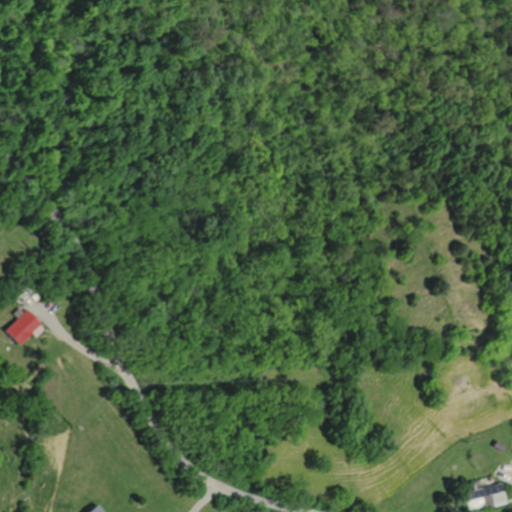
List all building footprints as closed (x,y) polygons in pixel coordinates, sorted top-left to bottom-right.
[(10,298),(19,290),(15,287),(7,295),(10,298)] [(30,337),(37,330),(34,326),(35,324),(21,310),(18,312),(14,308),(8,315),(12,319),(0,331),(14,346),(27,333),(30,337)] [(494,452),(498,447),(489,441),(485,446),(494,452)] [(500,504),(494,483),(457,493),(462,511),(484,505),(485,509),(500,504)] [(98,511),(91,503),(80,511),(98,511)]
